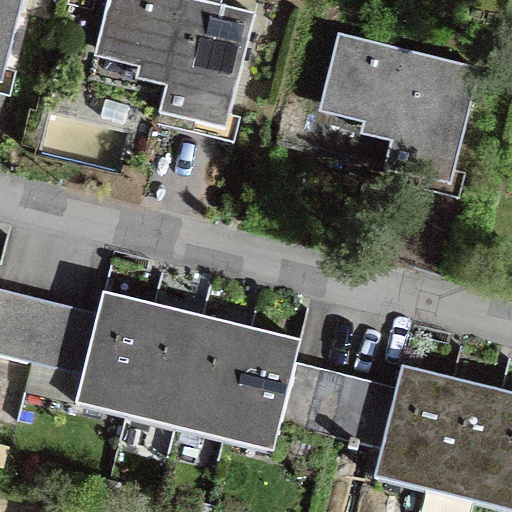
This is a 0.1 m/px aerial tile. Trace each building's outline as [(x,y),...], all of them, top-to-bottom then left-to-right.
[(31,0),(0,0),(0,94),(7,96),(31,0)] [(258,22),(180,0),(109,0),(82,95),(226,136),(258,22)] [(479,77),(338,41),(309,153),(451,189),(479,77)] [(20,298),(0,293),(0,355),(5,357),(20,298)] [(77,401),(126,414),(153,307),(103,294),(97,318),(83,375),(77,401)] [(47,305),(20,298),(5,357),(32,363),(47,305)] [(71,311),(47,305),(32,363),(57,369),(71,311)] [(126,414),(174,427),(201,319),(153,307),(126,414)] [(97,318),(71,311),(57,369),(83,375),(97,318)] [(174,427),(223,439),(250,331),(201,319),(174,427)] [(297,342),(250,331),(223,439),(270,450),(277,422),(291,365),(297,342)] [(321,372),(291,365),(277,422),(306,430),(321,372)] [(376,475),(425,488),(452,381),(403,368),(397,392),(382,449),(376,475)] [(345,378),(321,372),(306,430),(331,436),(345,378)] [(372,385),(345,378),(331,436),(357,443),(372,385)] [(425,488),(473,501),(500,393),(452,381),(425,488)] [(397,392),(372,385),(357,443),(382,449),(397,392)] [(473,501),(511,510),(511,395),(500,393),(473,501)]
